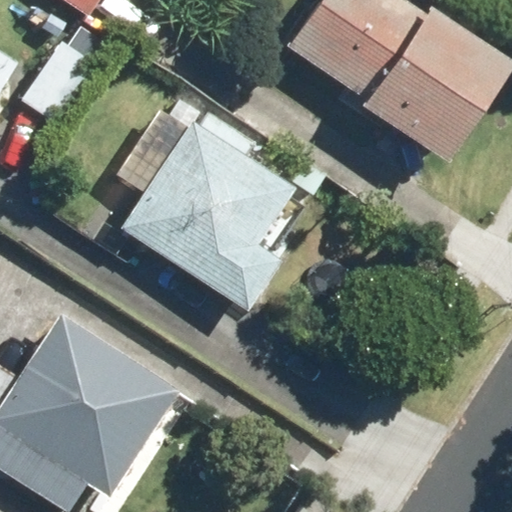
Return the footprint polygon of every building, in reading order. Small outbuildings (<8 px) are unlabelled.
[(62,0),(88,17),(100,0),(62,0)] [(311,0),(285,39),(365,93),(359,100),(445,158),(511,59),(511,56),(428,0),(422,9),(408,0),(311,0)] [(97,63),(56,36),(16,98),(57,124),(97,63)] [(0,83),(17,57),(0,46),(0,83)] [(245,309),(280,256),(257,241),(292,185),(189,119),(133,206),(119,228),(245,309)] [(87,482),(108,494),(177,384),(155,370),(59,311),(0,404),(0,468),(69,511),(87,482)]
